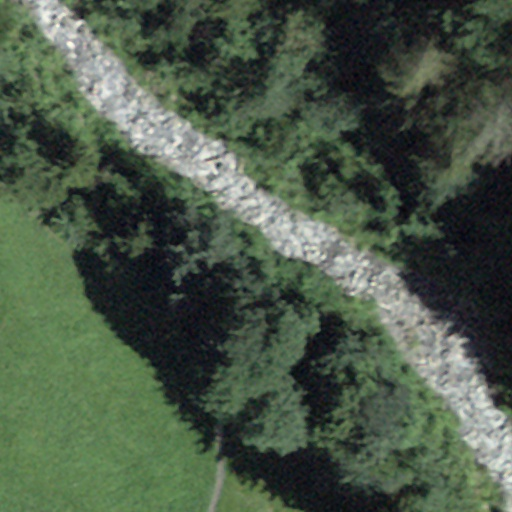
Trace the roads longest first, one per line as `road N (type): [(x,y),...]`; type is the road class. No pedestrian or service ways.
road 1 (track): [(231,385),(0,171)]
road 2 (track): [(351,511),(231,385)]
